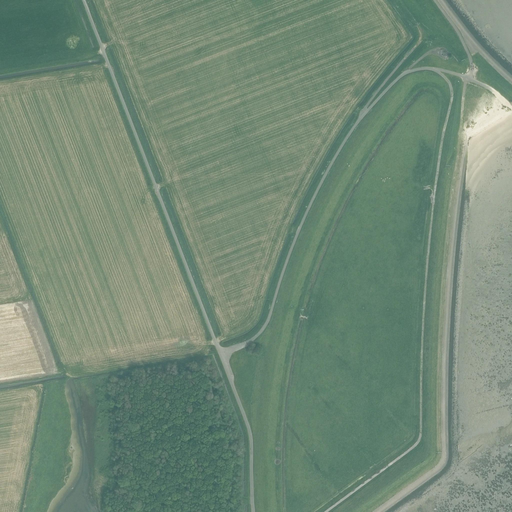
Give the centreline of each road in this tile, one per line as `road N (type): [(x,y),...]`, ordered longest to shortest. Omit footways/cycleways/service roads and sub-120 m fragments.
road 1 (unclassified): [(323,511),(417,439),(434,177),(451,96),(435,69)]
road 2 (unclassified): [(219,353),(82,0)]
road 3 (unclassified): [(219,353),(259,335),(301,223),(356,122),(409,73),(435,69)]
road 4 (unclassified): [(253,511),(250,442),(219,353)]
road 5 (track): [(356,122),(421,35),(399,0)]
